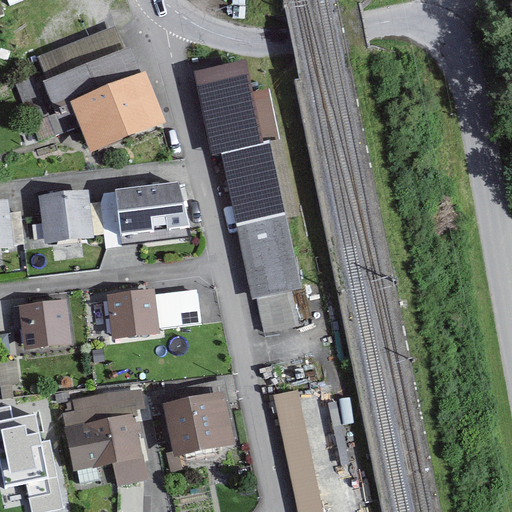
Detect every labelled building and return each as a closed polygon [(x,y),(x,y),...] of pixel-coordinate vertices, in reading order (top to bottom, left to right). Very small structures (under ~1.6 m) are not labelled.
[(68,93),(139,68),(123,23),(41,52),(51,78),(62,74),(68,93)] [(149,78),(76,107),(96,157),(169,127),(149,78)] [(251,92),(202,101),(212,150),(261,141),(251,92)] [(237,226),(286,216),(272,145),(222,155),(237,226)] [(115,194),(122,246),(191,237),(179,187),(115,194)] [(92,195),(41,202),(46,245),(98,239),(92,195)] [(10,204),(0,205),(0,249),(15,248),(10,204)] [(286,216),(237,226),(251,298),(301,288),(286,216)] [(110,340),(158,336),(155,292),(107,296),(110,340)] [(158,296),(160,312),(183,310),(181,293),(158,296)] [(78,303),(21,309),(25,349),(83,342),(78,303)] [(345,511),(323,390),(275,399),(296,511),(345,511)] [(226,395),(165,407),(175,458),(237,445),(226,395)] [(43,414),(0,421),(0,468),(51,460),(43,414)] [(76,475),(143,461),(134,416),(67,430),(76,475)]
